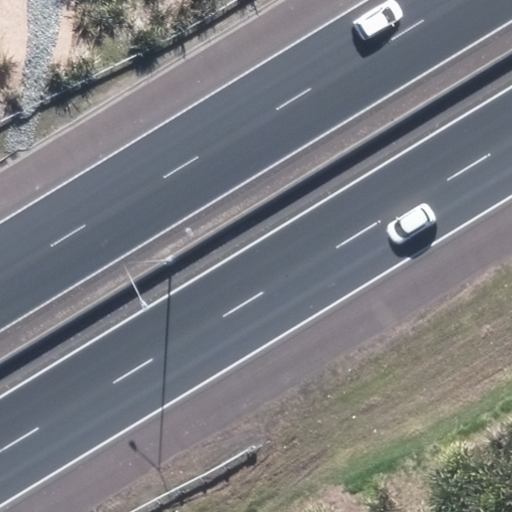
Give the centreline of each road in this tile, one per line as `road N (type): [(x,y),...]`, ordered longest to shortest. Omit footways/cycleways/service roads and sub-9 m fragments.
road 1 (motorway): [(511,139),(0,454)]
road 2 (motorway): [(0,255),(420,0)]
